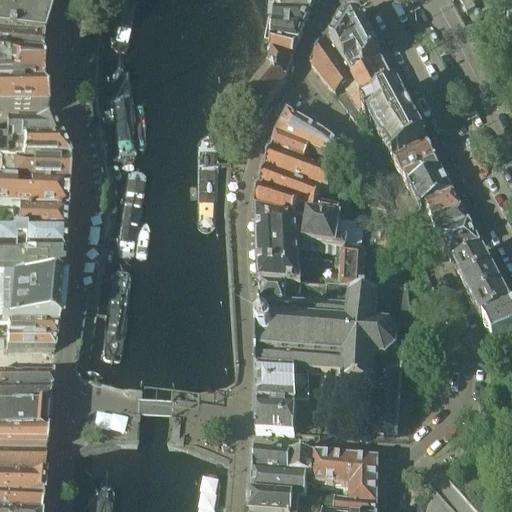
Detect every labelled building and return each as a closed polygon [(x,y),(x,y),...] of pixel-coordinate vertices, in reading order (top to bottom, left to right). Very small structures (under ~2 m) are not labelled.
[(0,36),(42,42),(47,25),(54,6),(19,0),(7,0),(4,13),(0,12),(0,36)] [(123,52),(127,48),(137,0),(121,0),(112,45),(113,50),(118,52),(123,52)] [(315,5),(274,6),(273,15),(309,16),(315,5)] [(309,16),(273,15),(273,17),(272,28),(304,29),(309,16)] [(380,64),(358,24),(355,18),(347,23),(331,51),(351,82),(380,64)] [(304,29),(272,28),(270,39),(298,44),(304,29)] [(298,44),(270,39),(269,51),(272,52),(292,57),(298,44)] [(40,44),(0,40),(0,58),(38,62),(40,44)] [(354,86),(351,82),(331,51),(326,44),(310,69),(335,99),(344,93),(354,86)] [(267,72),(245,99),(247,101),(263,113),(286,83),(286,81),(292,65),(291,59),(292,57),(272,52),(271,56),(265,71),(267,72)] [(0,75),(1,75),(1,89),(39,90),(39,63),(38,63),(38,62),(0,58),(0,75)] [(380,64),(351,82),(354,86),(344,93),(349,100),(351,103),(388,80),(380,64)] [(135,158),(131,105),(127,80),(123,75),(117,70),(112,75),(109,81),(111,108),(118,160),(122,164),(127,166),(132,163),(135,158)] [(360,116),(396,95),(388,80),(351,103),(360,116)] [(39,93),(0,93),(0,118),(44,118),(46,118),(40,93),(39,93)] [(344,93),(335,99),(340,106),(349,100),(344,93)] [(396,95),(360,116),(366,126),(364,129),(368,134),(372,131),(376,142),(392,167),(425,149),(396,95)] [(351,103),(349,100),(340,106),(352,122),(360,116),(351,103)] [(360,116),(352,122),(360,133),(364,129),(366,126),(360,116)] [(287,118),(276,140),(295,149),(305,129),(287,118)] [(66,164),(58,145),(50,124),(34,125),(33,144),(17,144),(16,153),(22,154),(21,162),(21,163),(66,164)] [(4,140),(0,139),(0,161),(13,162),(21,162),(22,154),(16,153),(17,144),(33,144),(34,125),(5,126),(4,140)] [(322,140),(305,129),(295,149),(310,155),(340,169),(345,158),(322,140)] [(212,231),(214,224),(217,147),(214,141),(207,138),(200,140),(196,146),(195,224),(198,232),(205,235),(212,231)] [(275,140),(271,155),(305,167),(310,155),(295,149),(276,140),(275,140)] [(425,149),(392,167),(401,182),(434,165),(425,149)] [(271,155),(266,173),(296,185),(297,183),(321,193),(327,194),(334,177),(305,167),(271,155)] [(21,163),(21,162),(13,162),(12,176),(0,175),(0,185),(66,189),(66,165),(66,164),(21,163)] [(434,165),(401,182),(407,191),(439,175),(434,165)] [(128,263),(132,259),(145,181),(143,175),(137,172),(130,173),(126,178),(115,256),(117,261),(123,263),(128,263)] [(334,244),(339,214),(314,208),(321,193),(297,183),(296,185),(266,173),(260,193),(307,212),(305,226),(302,247),(333,252),(334,244)] [(381,204),(358,175),(343,199),(385,214),(386,214),(381,204)] [(439,175),(407,191),(421,214),(425,212),(452,199),(439,175)] [(64,215),(66,189),(0,185),(0,212),(10,213),(64,215)] [(255,213),(298,225),(305,226),(307,212),(260,193),(255,213)] [(452,199),(425,212),(432,227),(460,214),(452,199)] [(64,215),(10,213),(9,227),(5,227),(5,238),(63,240),(64,215)] [(298,253),(298,246),(298,225),(255,213),(258,287),(260,286),(286,288),(299,289),(298,264),(299,257),(298,253)] [(460,214),(432,227),(439,241),(467,228),(460,214)] [(467,228),(439,241),(449,262),(478,248),(467,228)] [(5,238),(0,237),(0,262),(62,264),(64,241),(63,241),(63,240),(5,238)] [(412,351),(407,301),(407,296),(360,294),(362,253),(344,249),(344,245),(334,244),(333,252),(340,253),(337,292),(322,291),(321,310),(285,308),(260,306),(255,372),(255,373),(294,376),(325,379),(324,387),(328,387),(328,396),(340,397),(341,392),(371,394),(368,434),(395,436),(403,351),(412,351)] [(480,254),(453,268),(463,287),(490,273),(480,254)] [(0,284),(60,286),(62,264),(0,262),(0,284)] [(490,273),(463,287),(473,306),(500,292),(490,273)] [(115,365),(119,361),(131,283),(129,276),(123,274),(117,275),(113,280),(102,358),(104,363),(109,365),(115,365)] [(56,329),(60,286),(0,284),(0,340),(5,340),(5,335),(5,329),(5,328),(56,329)] [(286,288),(260,286),(260,306),(285,308),(286,288)] [(500,292),(473,306),(483,325),(510,311),(500,292)] [(511,314),(510,311),(483,325),(492,342),(511,331),(511,314)] [(220,329),(228,329),(228,321),(220,321),(220,329)] [(54,341),(56,330),(56,329),(5,328),(5,329),(5,335),(5,340),(54,341)] [(54,341),(5,340),(0,340),(0,353),(52,353),(54,341)] [(295,385),(294,376),(255,373),(256,389),(304,392),(304,386),(295,385)] [(0,395),(48,396),(49,379),(50,375),(0,374),(0,395)] [(109,393),(117,393),(117,385),(109,385),(109,393)] [(304,392),(256,389),(257,406),(257,407),(295,408),(308,408),(309,397),(303,396),(304,392)] [(0,413),(47,414),(48,396),(0,395),(0,413)] [(295,408),(257,407),(256,422),(305,424),(306,416),(295,415),(295,408)] [(0,440),(45,440),(46,424),(47,414),(0,413),(0,440)] [(305,424),(256,422),(255,437),(293,439),(294,432),(304,432),(305,424)] [(0,455),(43,457),(45,440),(0,440),(0,455)] [(0,477),(42,480),(43,457),(0,455),(0,477)] [(254,455),(252,476),(289,479),(291,458),(254,455)] [(297,458),(291,458),(289,479),(314,481),(314,460),(308,459),(303,459),(297,458)] [(331,493),(333,462),(314,460),(314,481),(313,492),(315,492),(331,493)] [(349,495),(350,463),(333,462),(331,493),(349,495)] [(376,511),(377,466),(350,463),(349,495),(349,510),(372,511),(376,511)] [(215,511),(219,479),(216,475),(211,473),(206,474),(203,478),(199,511),(215,511)] [(314,481),(289,479),(252,476),(251,502),(306,506),(308,491),(313,492),(314,481)] [(0,496),(40,498),(42,480),(0,477),(0,496)] [(111,511),(113,494),(110,489),(104,488),(99,489),(95,494),(93,511),(111,511)] [(314,507),(315,492),(313,492),(308,491),(306,506),(314,507)] [(0,511),(39,511),(40,498),(0,496),(0,511)] [(316,511),(317,507),(314,507),(306,506),(251,502),(249,511),(316,511)]
